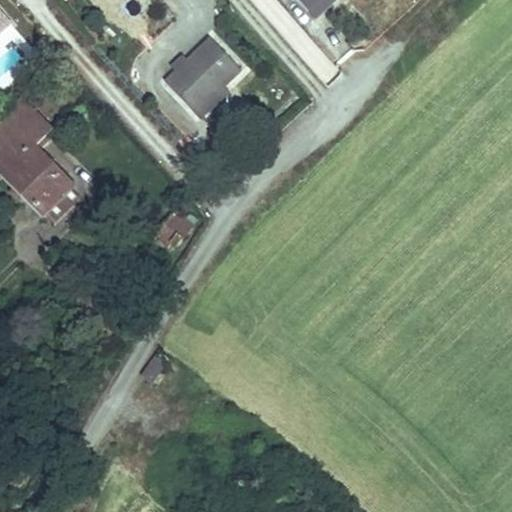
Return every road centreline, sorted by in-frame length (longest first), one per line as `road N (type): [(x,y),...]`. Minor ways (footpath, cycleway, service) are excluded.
road 1 (residential): [(44,511),(216,232),(218,203),(31,0)]
road 2 (unknown): [(218,203),(338,109),(295,58)]
